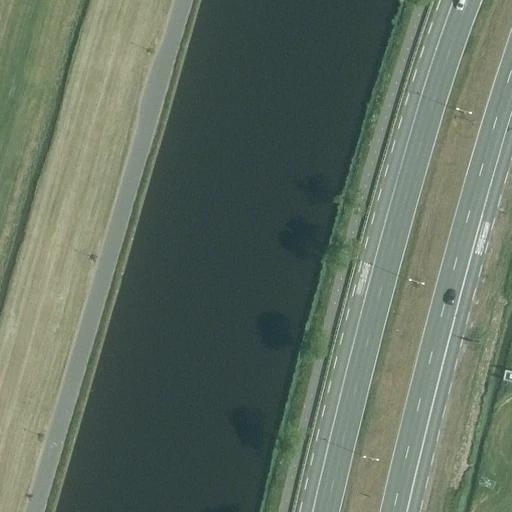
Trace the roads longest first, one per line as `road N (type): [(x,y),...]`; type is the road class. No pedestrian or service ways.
road 1 (unclassified): [(35,511),(181,0)]
road 2 (primary): [(468,0),(404,207),(328,511)]
road 3 (primary): [(393,511),(511,71)]
